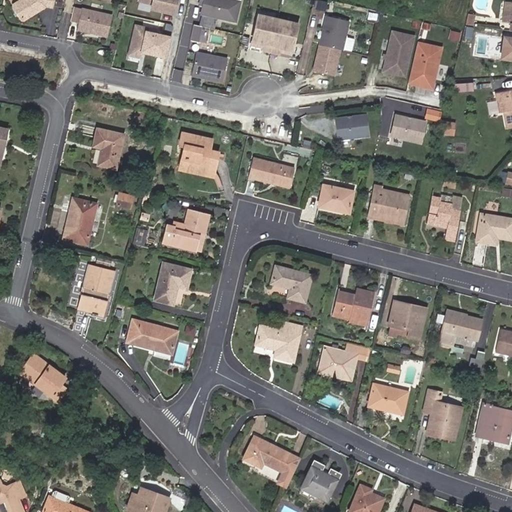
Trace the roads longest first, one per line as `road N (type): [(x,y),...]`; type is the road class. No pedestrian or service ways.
road 1 (residential): [(511,286),(248,230),(236,249),(212,360)]
road 2 (residential): [(257,394),(455,487),(511,502)]
road 3 (residential): [(58,108),(4,314)]
road 4 (residential): [(75,67),(235,105),(262,101)]
road 5 (residential): [(157,420),(96,364),(4,314)]
